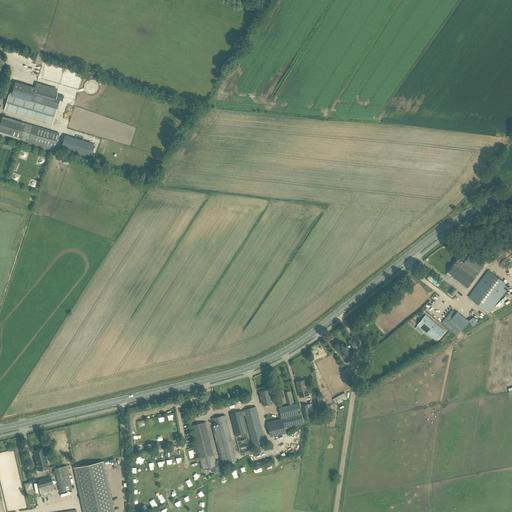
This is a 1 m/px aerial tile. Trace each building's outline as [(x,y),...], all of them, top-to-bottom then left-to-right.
[(9,95),(4,110),(53,125),(57,109),(9,95)] [(3,118),(0,126),(0,133),(54,150),(58,135),(3,118)] [(94,144),(67,136),(62,149),(90,157),(94,144)] [(459,257),(448,272),(454,276),(453,277),(467,288),(483,267),(469,256),(465,262),(459,257)] [(488,270),(468,297),(489,313),(509,286),(488,270)] [(457,312),(451,320),(462,329),(463,330),(469,322),(457,312)] [(427,315),(418,325),(437,342),(446,331),(427,315)] [(444,321),(442,323),(458,335),(463,330),(462,329),(451,320),(449,323),(446,323),(444,321)] [(343,347),(338,351),(341,355),(340,355),(342,357),(345,361),(356,353),(353,349),(350,351),(348,353),(346,351),(349,349),(345,346),(343,347)] [(305,380),(296,383),(300,397),(309,395),(305,380)] [(269,389),(259,391),(262,405),(272,403),(269,389)] [(339,404),(348,399),(345,394),(337,398),(339,404)] [(295,404),(279,408),(281,419),(298,414),(295,404)] [(308,405),(302,407),(305,419),(311,418),(310,415),(308,405)] [(256,407),(243,410),(253,448),(266,445),(256,407)] [(241,411),(229,414),(240,454),(251,451),(241,411)] [(281,419),(266,422),(269,431),(279,428),(302,422),(300,414),(298,414),(281,419)] [(216,417),(212,419),(213,423),(217,421),(218,426),(220,430),(228,463),(237,461),(225,415),(216,417)] [(205,422),(191,425),(199,458),(199,460),(202,470),(206,468),(207,470),(212,469),(213,472),(220,471),(218,461),(214,461),(205,422)] [(269,431),(270,437),(286,433),(284,427),(279,428),(269,431)] [(164,441),(155,442),(155,444),(156,446),(156,449),(165,448),(165,444),(164,441)] [(44,448),(33,450),(36,463),(38,471),(49,468),(49,467),(46,455),(44,448)] [(138,461),(143,459),(139,452),(134,455),(138,461)] [(114,511),(103,461),(74,467),(83,511),(114,511)] [(67,465),(55,468),(60,491),(72,489),(67,465)] [(51,476),(37,480),(41,493),(55,489),(51,476)] [(31,482),(24,483),(26,491),(33,489),(31,482)]
